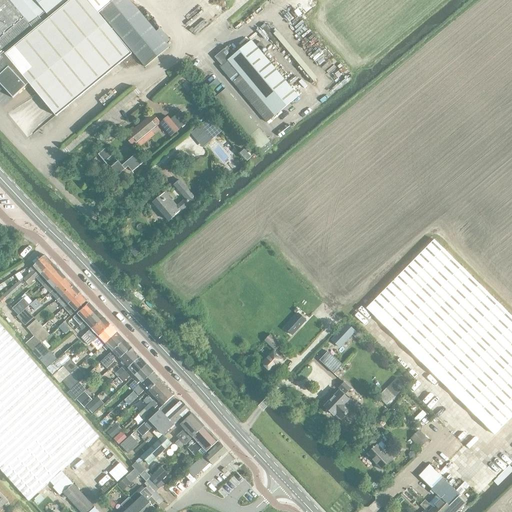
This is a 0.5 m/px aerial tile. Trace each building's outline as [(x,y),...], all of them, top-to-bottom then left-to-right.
[(71,0),(69,2),(67,1),(67,0),(0,0),(0,84),(13,99),(29,84),(56,117),(132,54),(112,30),(113,29),(145,68),(169,48),(129,0),(115,0),(100,13),(106,20),(105,22),(86,0),(71,0)] [(260,42),(255,46),(251,41),(228,61),(220,68),(235,85),(267,122),(298,97),(263,55),(268,51),(260,42)] [(168,116),(160,124),(171,137),(180,130),(179,129),(189,121),(180,111),(171,119),(168,116)] [(148,118),(125,137),(133,146),(155,127),(148,118)] [(136,155),(122,166),(107,148),(98,155),(110,169),(105,173),(112,181),(128,167),(132,172),(143,163),(136,155)] [(163,193),(152,203),(169,222),(180,213),(182,211),(190,204),(196,199),(180,179),(173,185),(185,199),(177,206),(165,192),(163,193)] [(511,316),(434,240),(366,308),(494,435),(511,417),(511,316)] [(28,285),(36,279),(51,264),(44,256),(29,269),(31,272),(23,279),(22,279),(19,281),(17,282),(21,286),(22,285),(25,288),(28,285)] [(36,279),(42,285),(58,271),(51,264),(36,279)] [(24,277),(21,271),(15,275),(19,280),(24,277)] [(42,285),(49,293),(65,279),(58,271),(42,285)] [(54,290),(60,297),(71,286),(65,279),(49,293),(50,293),(54,290)] [(0,300),(2,303),(21,286),(17,282),(0,298),(0,300)] [(56,301),(63,307),(78,293),(71,286),(60,297),(56,301)] [(78,293),(63,307),(70,316),(86,302),(78,293)] [(12,309),(19,315),(26,309),(30,305),(24,298),(12,309)] [(37,299),(30,305),(35,310),(41,305),(37,299)] [(73,318),(80,325),(95,311),(88,304),(77,314),(73,318)] [(26,309),(19,315),(17,317),(21,321),(30,313),(26,309)] [(88,325),(91,329),(102,319),(95,311),(80,325),(79,326),(83,330),(88,325)] [(298,313),(284,328),(292,336),(306,321),(298,313)] [(90,343),(109,326),(102,319),(91,329),(81,338),(88,346),(90,343)] [(27,328),(33,335),(43,327),(36,320),(27,328)] [(64,322),(59,327),(65,334),(70,329),(64,322)] [(0,469),(28,500),(49,481),(54,486),(53,488),(60,495),(63,492),(81,511),(87,511),(92,508),(94,507),(73,484),(61,470),(68,464),(99,437),(0,324),(0,469)] [(332,340),(340,348),(355,332),(348,324),(332,340)] [(100,349),(105,344),(116,334),(109,326),(90,343),(92,345),(95,343),(100,349)] [(34,336),(26,344),(33,351),(41,344),(42,342),(46,339),(50,335),(43,327),(33,335),(34,336)] [(105,344),(112,352),(123,341),(116,334),(105,344)] [(281,344),(270,335),(265,340),(275,350),(281,344)] [(116,356),(120,360),(131,350),(123,341),(112,352),(101,362),(107,369),(114,362),(112,360),(116,356)] [(33,351),(32,352),(41,362),(51,352),(42,342),(41,344),(33,351)] [(120,360),(128,368),(139,358),(131,350),(120,360)] [(319,360),(334,374),(343,365),(328,351),(319,360)] [(41,362),(47,369),(57,359),(51,352),(41,362)] [(47,369),(54,376),(69,362),(71,360),(65,352),(57,359),(47,369)] [(281,355),(279,357),(273,352),(263,363),(272,372),(277,367),(278,368),(283,361),(286,358),(281,355)] [(128,368),(135,376),(146,366),(139,358),(128,368)] [(71,360),(54,376),(61,384),(63,382),(78,368),(71,360)] [(135,376),(141,383),(152,373),(146,366),(135,376)] [(117,372),(120,376),(125,371),(122,367),(117,372)] [(78,368),(63,382),(71,391),(79,383),(74,377),(81,371),(78,368)] [(125,371),(120,376),(124,381),(130,376),(125,371)] [(141,383),(148,391),(159,381),(152,373),(141,383)] [(378,397),(386,405),(405,386),(397,378),(378,397)] [(129,386),(134,391),(139,386),(135,381),(129,386)] [(148,391),(155,398),(166,388),(159,381),(148,391)] [(340,387),(336,383),(331,389),(337,394),(324,407),(333,415),(334,415),(340,421),(343,418),(345,419),(347,419),(351,416),(350,413),(349,411),(354,405),(344,395),(351,389),(344,382),(340,387)] [(71,391),(67,394),(74,401),(75,400),(86,390),(79,383),(71,391)] [(139,386),(134,391),(138,396),(143,391),(139,386)] [(158,402),(162,406),(173,395),(166,388),(155,398),(156,399),(139,414),(143,418),(149,413),(149,414),(158,406),(156,404),(158,402)] [(90,400),(84,394),(78,399),(84,405),(90,400)] [(173,395),(162,406),(158,409),(137,430),(143,436),(149,429),(150,430),(153,427),(155,430),(153,433),(159,439),(163,435),(189,410),(181,401),(178,403),(172,397),(174,396),(173,395)] [(99,404),(94,399),(89,403),(94,408),(99,404)] [(105,415),(100,409),(94,414),(99,420),(105,415)] [(185,429),(176,436),(181,441),(185,445),(193,438),(205,426),(193,414),(192,413),(181,425),(185,429)] [(112,424),(106,418),(99,424),(105,430),(112,424)] [(115,425),(107,432),(112,438),(120,431),(115,425)] [(191,444),(187,448),(195,456),(200,452),(203,456),(218,442),(218,441),(205,426),(193,438),(196,442),(193,445),(191,444)] [(357,440),(361,445),(373,433),(369,429),(357,440)] [(120,434),(115,439),(119,444),(125,439),(120,434)] [(120,445),(129,454),(139,444),(131,435),(120,445)] [(141,457),(136,461),(137,462),(139,464),(144,459),(149,465),(172,444),(164,436),(141,457)] [(395,457),(381,442),(377,437),(363,449),(367,454),(366,454),(381,470),(395,457)] [(218,442),(203,456),(187,470),(194,478),(210,462),(212,465),(227,451),(218,442)] [(134,465),(133,466),(135,469),(140,475),(141,475),(145,471),(139,464),(137,462),(134,465)] [(430,465),(418,476),(441,498),(448,505),(449,506),(451,504),(455,500),(455,499),(459,496),(469,486),(462,479),(453,488),(441,477),(430,465)] [(161,481),(167,474),(160,468),(149,478),(156,485),(159,488),(163,484),(161,481)] [(126,478),(118,485),(123,491),(131,484),(126,478)] [(117,485),(113,488),(118,493),(122,489),(117,485)] [(143,486),(130,498),(142,511),(151,511),(155,509),(152,505),(155,502),(151,497),(152,495),(145,488),(143,486)] [(0,508),(8,501),(0,492),(0,508)] [(457,511),(466,503),(463,500),(462,499),(459,496),(455,499),(455,500),(451,504),(449,506),(448,505),(441,498),(432,506),(425,499),(420,504),(426,510),(424,511),(457,511)] [(142,511),(130,498),(129,497),(120,505),(126,511),(124,511),(142,511)]
